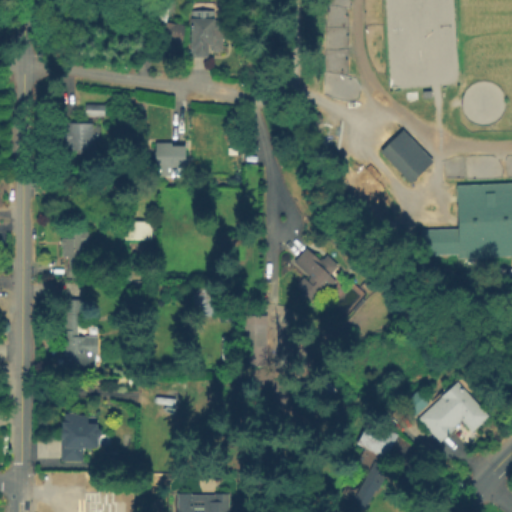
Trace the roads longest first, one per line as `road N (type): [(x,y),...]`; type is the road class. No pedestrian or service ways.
road 1 (tertiary): [(21,0),(15,511)]
road 2 (residential): [(21,60),(0,62),(17,481)]
road 3 (residential): [(247,100),(21,60)]
